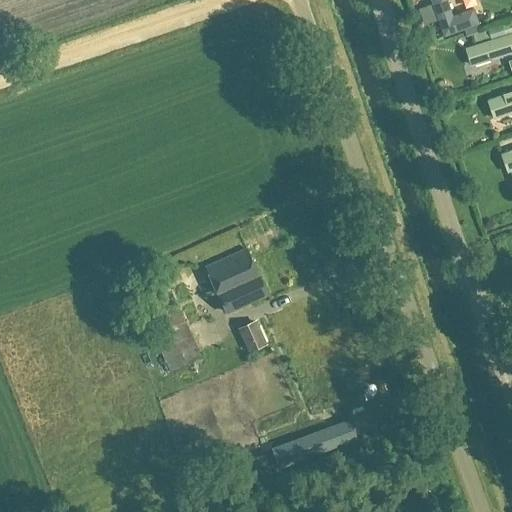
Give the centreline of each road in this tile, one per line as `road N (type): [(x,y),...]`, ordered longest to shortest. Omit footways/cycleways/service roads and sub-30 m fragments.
road 1 (unclassified): [(481,511),(298,0)]
road 2 (unclassified): [(511,394),(445,215),(381,0)]
road 3 (track): [(223,0),(0,76)]
